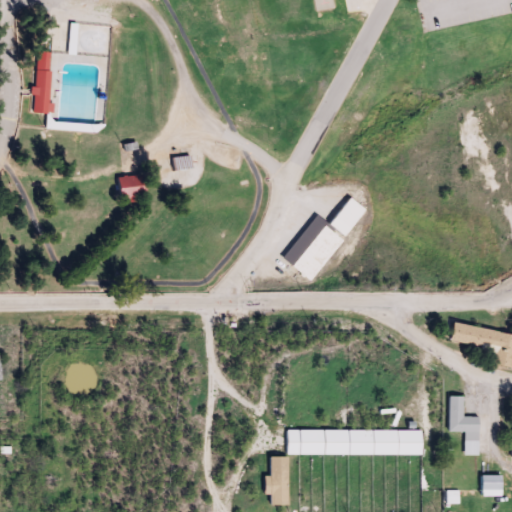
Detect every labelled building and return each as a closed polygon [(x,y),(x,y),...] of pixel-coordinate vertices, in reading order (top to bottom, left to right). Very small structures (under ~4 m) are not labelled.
[(39,57),(51,58),(53,58),(52,69),(54,69),(50,112),(46,111),(34,110),(36,93),(32,93),(33,83),(37,84),(39,57)] [(324,224),(312,216),(280,260),(309,281),(339,238),(360,208),(343,196),(324,224)] [(511,334),(445,322),(441,342),(491,351),(489,366),(511,370),(511,334)] [(460,454),(474,454),(474,416),(458,417),(458,396),(443,396),(443,432),(460,432),(460,454)] [(419,430),(282,429),(282,455),(419,455),(419,430)] [(261,504),(282,505),(283,456),(263,456),(263,476),(254,476),(254,495),(261,495),(261,504)]
